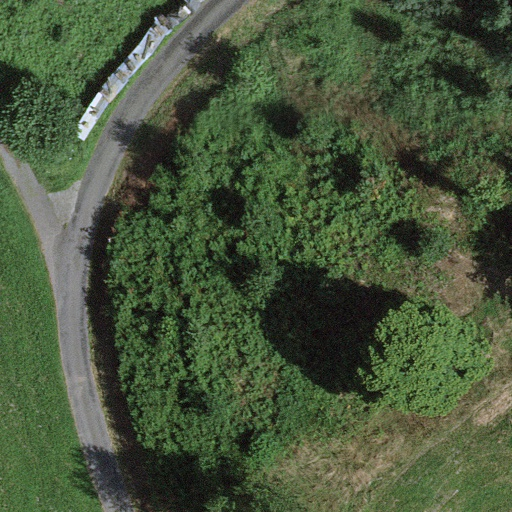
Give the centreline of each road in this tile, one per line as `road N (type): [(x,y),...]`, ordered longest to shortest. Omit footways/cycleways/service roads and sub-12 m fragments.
road 1 (unclassified): [(118,511),(70,270),(113,134),(200,24),(230,0)]
road 2 (track): [(70,270),(0,137)]
